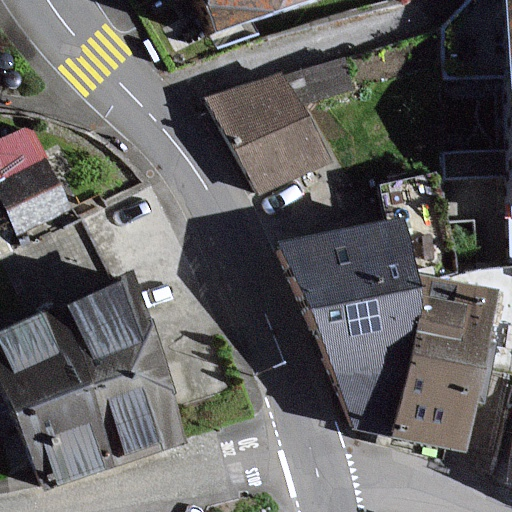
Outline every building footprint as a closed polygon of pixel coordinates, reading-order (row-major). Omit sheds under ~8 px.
[(317,0),(176,0),(199,42),(317,0)] [(511,0),(493,0),(496,197),(511,197),(511,0)] [(281,70),(295,99),(349,74),(336,46),(281,70)] [(270,78),(210,109),(255,197),(315,166),(270,78)] [(0,190),(0,191),(17,227),(60,207),(44,170),(0,190)] [(384,227),(394,266),(399,286),(455,297),(427,178),(376,190),(384,227)] [(290,320),(342,442),(367,450),(399,286),(394,266),(384,227),(274,253),(290,320)] [(455,297),(399,286),(367,450),(441,465),(473,300),(455,297)] [(139,355),(115,292),(43,320),(0,336),(0,417),(29,494),(96,469),(172,440),(139,355)]
